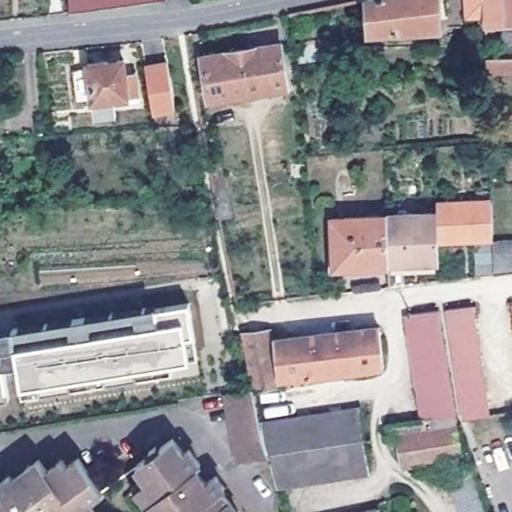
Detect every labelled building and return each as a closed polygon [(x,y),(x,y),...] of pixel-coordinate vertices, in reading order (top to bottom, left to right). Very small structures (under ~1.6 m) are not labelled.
[(148,1),(156,0),(69,0),(70,12),(116,6),(148,1)] [(343,14),(367,11),(366,0),(355,0),(342,3),(343,14)] [(366,0),(367,11),(367,42),(438,28),(437,0),(366,0)] [(482,16),(481,0),(463,0),(465,16),(482,16)] [(481,0),(482,16),(483,19),(483,24),(504,24),(502,0),(481,0)] [(511,0),(502,0),(504,24),(511,23),(511,0)] [(208,100),(286,88),(279,41),(201,54),(208,100)] [(111,88),(137,85),(133,63),(124,64),(123,57),(86,61),(86,66),(71,70),(75,102),(90,100),(93,117),(113,115),(111,96),(111,88)] [(511,74),(511,58),(484,61),(486,77),(511,74)] [(151,110),(174,109),(167,62),(143,65),(151,110)] [(138,93),(137,85),(111,88),(111,96),(138,93)] [(219,217),(232,215),(220,157),(207,160),(219,217)] [(493,272),(492,239),(490,199),(435,203),(435,212),(436,233),(459,231),(459,236),(472,236),(474,274),(493,272)] [(386,216),(388,265),(438,262),(437,244),(436,233),(435,212),(386,216)] [(333,267),(388,265),(386,216),(331,219),(333,267)] [(460,243),(459,236),(459,231),(436,233),(437,244),(460,243)] [(511,238),(492,239),(493,272),(511,270),(511,238)] [(438,268),(438,262),(388,265),(388,271),(438,268)] [(0,393),(153,371),(152,356),(167,354),(166,346),(193,343),(188,302),(154,306),(156,321),(0,337),(0,393)] [(154,303),(0,319),(0,337),(156,321),(154,306),(154,303)] [(488,414),(471,306),(444,309),(463,418),(488,414)] [(386,436),(400,434),(406,464),(460,456),(456,423),(438,310),(404,314),(422,420),(384,426),(386,436)] [(251,386),(252,390),(276,387),(275,379),(382,367),(379,328),(270,340),(269,329),(241,332),(251,382),(251,386)] [(152,356),(153,371),(169,369),(167,354),(152,356)] [(265,448),(257,421),(252,390),(251,386),(225,390),(236,453),(265,448)] [(257,421),(265,448),(275,487),(369,472),(358,408),(257,421)] [(133,484),(156,511),(155,511),(237,511),(238,511),(218,485),(222,482),(213,470),(202,478),(191,463),(197,459),(184,444),(179,448),(166,432),(132,460),(144,475),(133,484)] [(0,511),(66,511),(75,505),(77,508),(93,496),(90,491),(100,484),(75,453),(64,461),(59,453),(44,464),(36,455),(9,474),(6,471),(0,475),(0,511)] [(461,511),(489,511),(475,471),(450,480),(461,511)]
